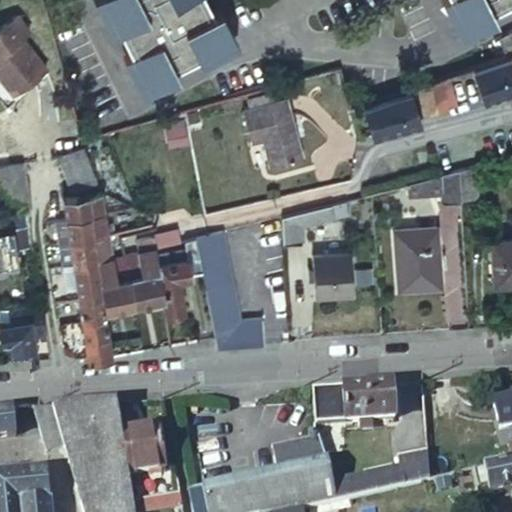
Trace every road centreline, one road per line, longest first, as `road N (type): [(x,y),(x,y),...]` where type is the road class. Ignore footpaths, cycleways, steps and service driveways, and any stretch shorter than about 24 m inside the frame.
road 1 (residential): [(0,386),(511,349)]
road 2 (residential): [(166,224),(357,181),(371,141),(511,109)]
road 3 (residential): [(84,0),(128,100),(278,40)]
road 4 (residential): [(278,40),(390,54),(445,42)]
